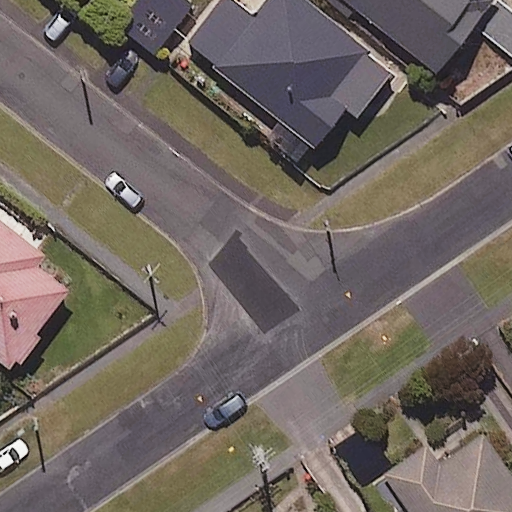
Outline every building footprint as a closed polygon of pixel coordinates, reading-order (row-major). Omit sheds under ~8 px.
[(191,2),(189,0),(127,0),(113,18),(151,50),(191,2)] [(388,63),(310,0),(258,0),(251,10),(238,0),(215,0),(184,38),(304,136),(337,96),(351,107),(388,63)] [(482,0),(351,0),(431,64),(482,0)] [(511,10),(504,4),(483,29),(511,53),(511,10)] [(77,269),(0,210),(0,347),(12,356),(77,269)] [(511,511),(511,476),(475,424),(433,453),(423,439),(376,471),(404,511),(511,511)]
